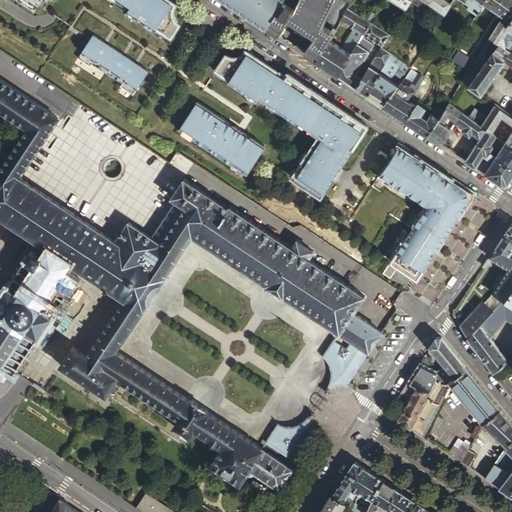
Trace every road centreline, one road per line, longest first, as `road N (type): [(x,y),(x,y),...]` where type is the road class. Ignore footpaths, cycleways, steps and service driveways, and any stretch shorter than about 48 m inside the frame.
road 1 (unknown): [(194,251),(156,308),(150,342),(218,401),(244,413),(268,408),(291,381),(307,337),(205,259)]
road 2 (tertiary): [(508,204),(198,0)]
road 3 (residential): [(483,511),(359,430)]
road 4 (residential): [(434,315),(359,430)]
road 5 (residential): [(508,204),(434,315)]
road 6 (residential): [(434,315),(511,412)]
